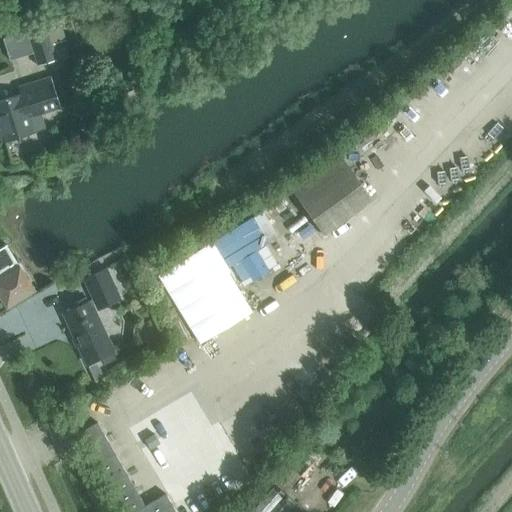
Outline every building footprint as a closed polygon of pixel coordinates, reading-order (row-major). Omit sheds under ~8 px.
[(47,30),(28,36),(37,67),(57,61),(47,30)] [(28,93),(0,101),(0,136),(2,142),(44,128),(40,114),(60,108),(50,77),(25,85),(28,93)] [(287,186),(305,211),(286,225),(303,249),(323,235),(323,236),(372,200),(336,151),(287,186)] [(0,298),(6,308),(6,309),(34,291),(19,267),(6,245),(0,248),(0,298)] [(97,311),(120,300),(106,269),(82,280),(97,311)] [(87,365),(113,353),(89,302),(63,314),(87,365)] [(246,474),(239,461),(280,439),(240,363),(138,416),(185,506),(246,474)] [(95,364),(87,368),(93,383),(101,379),(95,364)] [(97,423),(75,435),(119,511),(175,511),(165,494),(145,506),(97,423)] [(271,490),(251,511),(288,511),(292,508),(271,490)]
